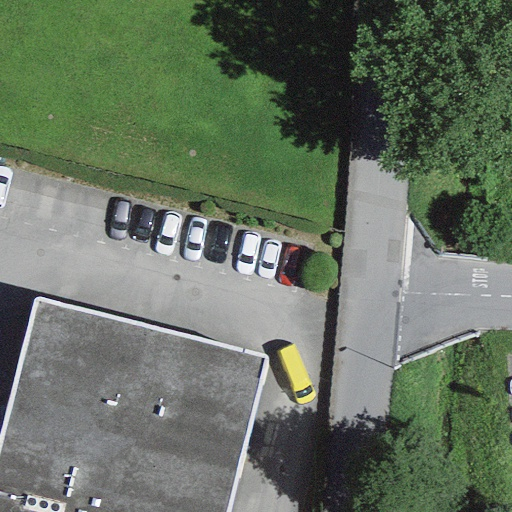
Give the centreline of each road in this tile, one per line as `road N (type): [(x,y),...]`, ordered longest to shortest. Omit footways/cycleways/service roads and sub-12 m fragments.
road 1 (residential): [(383,0),(368,294)]
road 2 (residential): [(368,294),(354,511)]
road 3 (residential): [(368,294),(511,303)]
